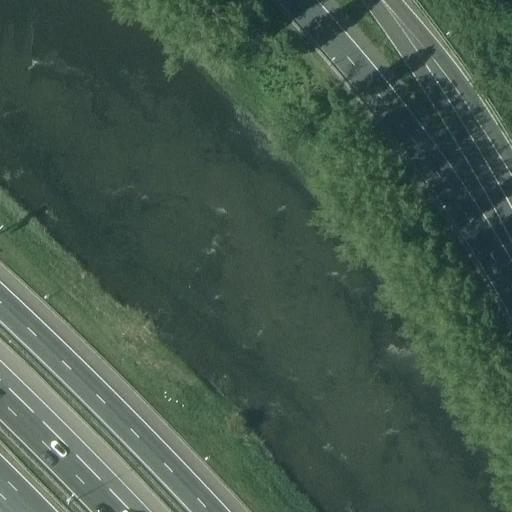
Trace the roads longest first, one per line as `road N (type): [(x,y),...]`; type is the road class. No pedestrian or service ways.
road 1 (motorway): [(511,294),(389,108),(292,0)]
road 2 (motorway): [(214,511),(0,300)]
road 3 (motorway): [(511,224),(369,0)]
road 4 (motorway): [(121,511),(0,392)]
